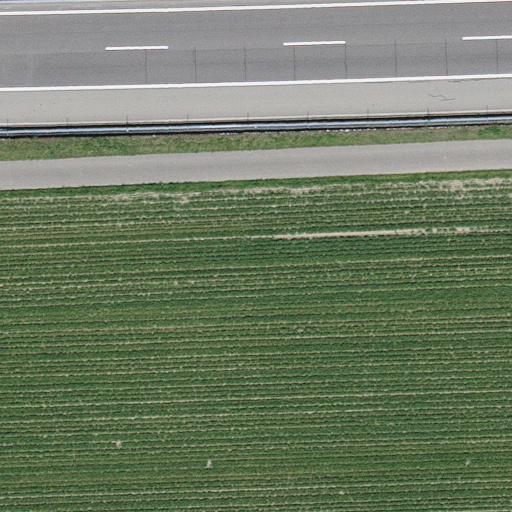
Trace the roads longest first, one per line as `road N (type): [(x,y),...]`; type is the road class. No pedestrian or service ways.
road 1 (track): [(511,152),(0,175)]
road 2 (motorway): [(0,50),(511,36)]
